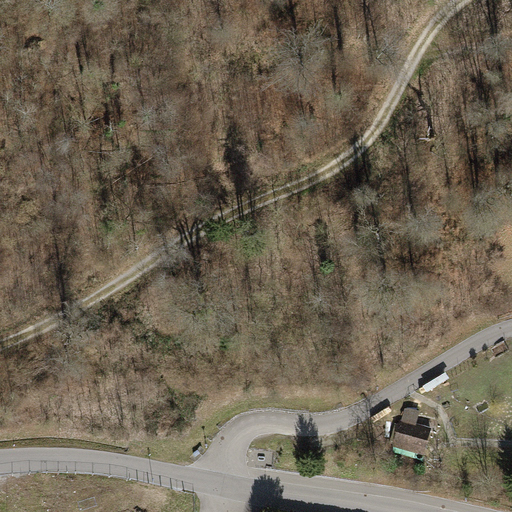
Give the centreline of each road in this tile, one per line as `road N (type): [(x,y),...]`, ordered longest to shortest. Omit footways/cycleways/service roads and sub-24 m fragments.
road 1 (track): [(0,348),(145,271),(225,213),(291,192),(376,140),(416,54),(462,0)]
road 2 (residential): [(208,482),(232,441),(264,427),(333,427),(431,376),(484,335),(511,327)]
road 3 (residential): [(0,460),(82,458),(208,482)]
road 4 (residential): [(268,493),(387,511)]
